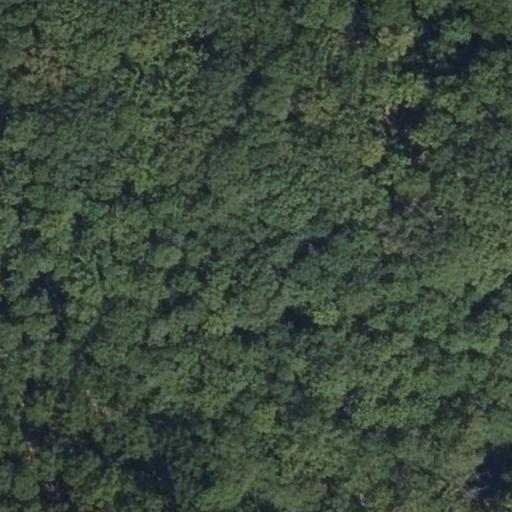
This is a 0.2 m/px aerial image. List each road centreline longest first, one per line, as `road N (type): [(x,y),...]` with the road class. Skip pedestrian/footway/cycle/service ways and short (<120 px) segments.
road 1 (track): [(353,511),(0,370)]
road 2 (track): [(511,118),(350,8),(310,0)]
